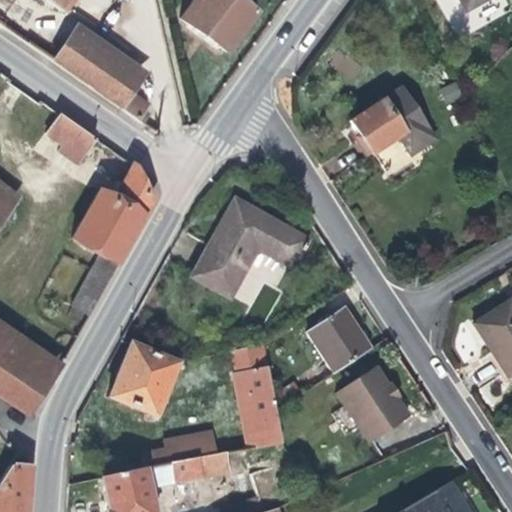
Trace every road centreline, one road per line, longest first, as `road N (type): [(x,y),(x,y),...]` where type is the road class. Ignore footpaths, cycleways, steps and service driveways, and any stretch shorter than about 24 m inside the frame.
road 1 (tertiary): [(172,209),(85,351),(40,511)]
road 2 (residential): [(242,95),(397,323)]
road 3 (residential): [(0,54),(185,188)]
road 4 (residential): [(397,323),(511,492)]
road 5 (residential): [(397,323),(511,254)]
